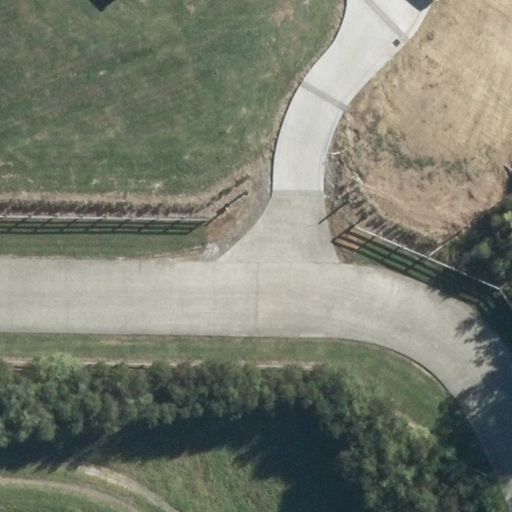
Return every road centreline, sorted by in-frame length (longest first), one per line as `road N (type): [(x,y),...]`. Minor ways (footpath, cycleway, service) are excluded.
road 1 (residential): [(0,298),(294,301),(390,321),(453,358),(511,418)]
road 2 (track): [(0,497),(80,489),(121,511)]
